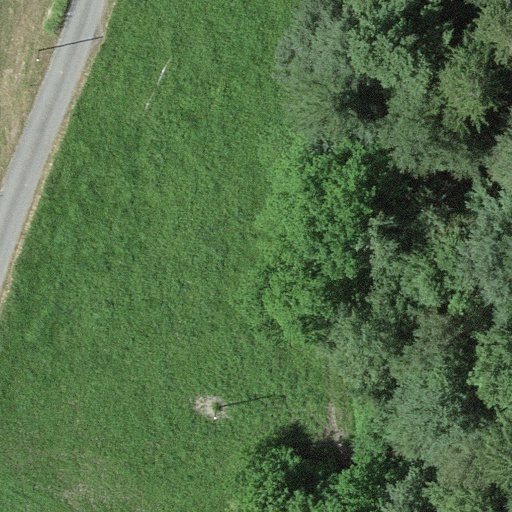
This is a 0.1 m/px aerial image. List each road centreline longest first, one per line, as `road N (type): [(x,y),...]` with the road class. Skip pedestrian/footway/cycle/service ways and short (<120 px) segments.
road 1 (track): [(364,511),(340,315),(333,0)]
road 2 (tertiary): [(0,235),(88,0)]
